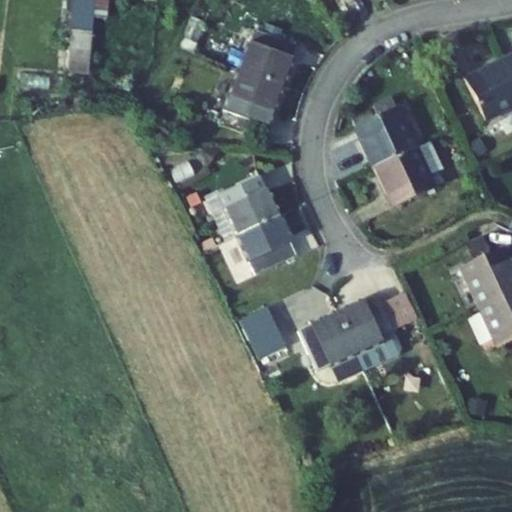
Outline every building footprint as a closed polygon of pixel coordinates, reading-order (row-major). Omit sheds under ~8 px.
[(76,0),(73,71),(92,72),(95,14),(111,15),(112,0),(76,0)] [(301,44),(258,26),(242,68),(285,85),(301,44)] [(511,78),(504,60),(463,78),(482,120),(511,107),(511,78)] [(269,125),(285,85),(242,68),(226,108),(269,125)] [(393,115),(353,135),(371,174),(412,154),(393,115)] [(426,147),(412,154),(371,174),(391,217),(434,196),(430,189),(444,182),(426,147)] [(260,179),(223,197),(230,214),(215,220),(223,237),(203,246),(207,252),(238,237),(278,219),(260,179)] [(215,220),(230,214),(223,197),(221,193),(206,199),(215,220)] [(296,255),(278,219),(238,237),(257,274),(296,255)] [(511,269),(502,248),(460,267),(479,309),(511,293),(511,269)] [(460,267),(445,274),(466,315),(479,309),(460,267)] [(511,344),(511,293),(479,309),(481,313),(467,319),(480,346),(493,340),(498,350),(511,344)] [(377,302),(339,320),(359,361),(366,377),(367,378),(392,366),(384,349),(397,343),(377,302)] [(288,351),(268,311),(242,325),(261,365),(288,351)] [(339,320),(301,337),(321,380),(342,388),(366,377),(359,361),(339,320)]
